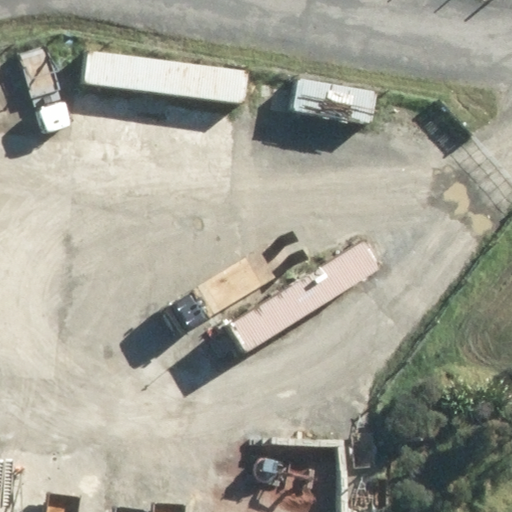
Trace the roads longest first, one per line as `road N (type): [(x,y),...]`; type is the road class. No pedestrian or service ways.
road 1 (unknown): [(511,155),(267,355),(156,462),(126,511)]
road 2 (unknown): [(511,27),(336,0)]
